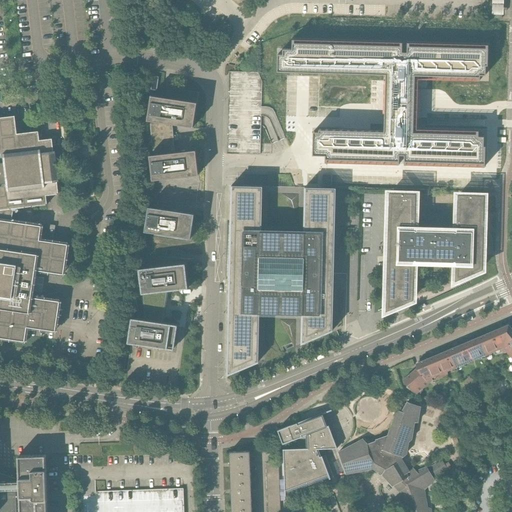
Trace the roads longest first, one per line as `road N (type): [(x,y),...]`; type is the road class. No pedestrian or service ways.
road 1 (residential): [(210,406),(217,98),(199,71),(134,56)]
road 2 (unknown): [(293,161),(353,160),(366,146),(368,105),(351,72),(314,81),(304,108)]
road 3 (tertiary): [(283,387),(429,324)]
road 4 (tertiary): [(14,388),(144,407)]
